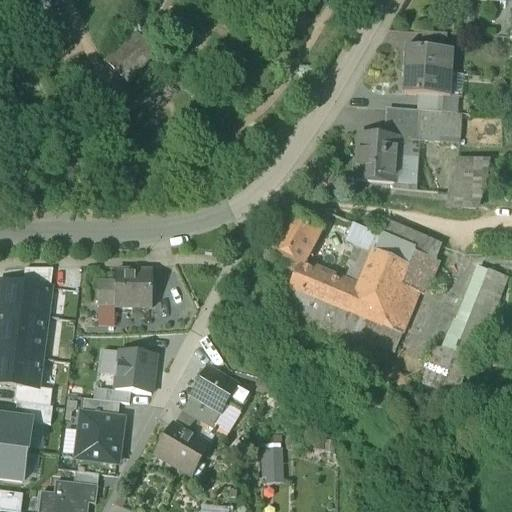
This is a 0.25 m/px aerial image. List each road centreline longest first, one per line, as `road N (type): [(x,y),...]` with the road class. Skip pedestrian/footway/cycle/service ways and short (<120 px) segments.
road 1 (residential): [(0,226),(171,231),(221,218),(274,174),(381,0)]
road 2 (track): [(406,375),(460,252),(458,236)]
